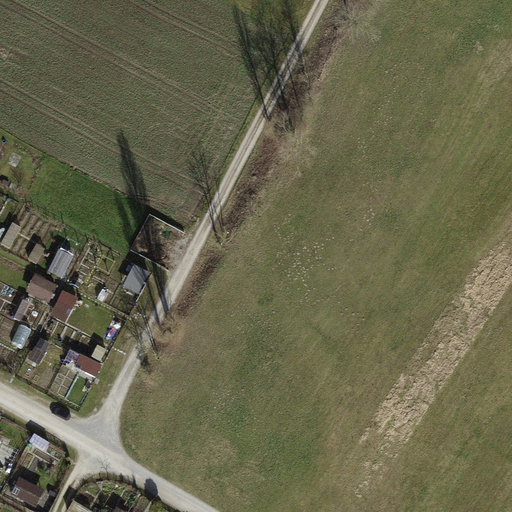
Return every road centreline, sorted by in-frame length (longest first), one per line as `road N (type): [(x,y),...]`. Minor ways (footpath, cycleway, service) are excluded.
road 1 (track): [(96,446),(323,0)]
road 2 (track): [(204,511),(96,446)]
